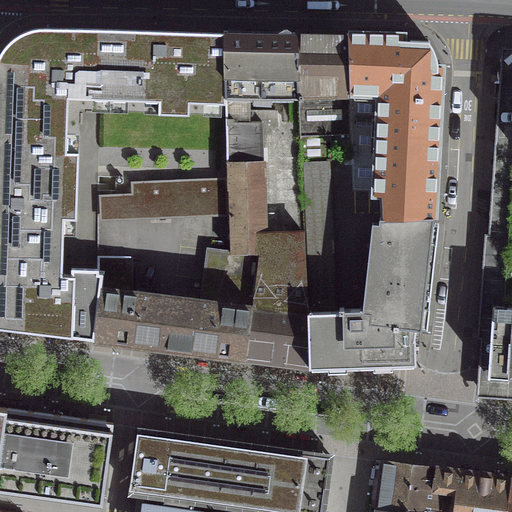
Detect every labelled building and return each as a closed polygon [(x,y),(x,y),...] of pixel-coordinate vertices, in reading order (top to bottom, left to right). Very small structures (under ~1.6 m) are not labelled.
[(0,326),(92,338),(97,28),(0,17),(0,326)] [(150,30),(97,28),(97,57),(97,79),(223,81),(224,81),(223,31),(165,30),(165,27),(150,27),(150,30)] [(223,81),(225,166),(261,165),(260,121),(249,122),(248,97),(296,98),(293,32),(223,31),(224,81),(223,81)] [(293,32),(296,98),(298,137),(299,162),(324,161),(323,136),(348,135),(349,98),(347,34),(293,32)] [(378,99),(377,118),(441,120),(446,66),(437,65),(437,61),(435,52),(432,47),(429,44),(399,41),(399,35),(347,34),(349,98),(378,99)] [(382,196),(381,221),(437,223),(441,120),(377,118),(374,196),(382,196)] [(101,281),(99,281),(92,338),(243,358),(251,300),(257,253),(227,254),(228,253),(206,250),(205,301),(128,291),(128,138),(97,137),(96,257),(97,257),(97,271),(102,271),(101,281)] [(477,313),(487,314),(482,374),(508,376),(507,386),(511,386),(511,143),(511,146),(511,145),(511,306),(499,306),(502,260),(481,259),(479,277),(477,313)] [(261,165),(225,166),(225,190),(227,190),(228,253),(227,254),(257,253),(251,300),(243,358),(307,366),(306,313),(307,313),(307,307),(306,307),(306,298),(305,298),(302,235),(263,236),(261,165)] [(307,313),(306,313),(307,366),(414,363),(413,338),(412,338),(414,327),(418,328),(437,223),(381,221),(378,218),(368,310),(359,309),(341,310),(341,312),(307,313)] [(111,423),(0,407),(0,488),(100,503),(111,423)] [(320,511),(329,455),(137,428),(128,492),(162,496),(160,507),(140,504),(139,511),(197,511),(188,511),(190,500),(274,511),(320,511)] [(435,469),(382,462),(376,508),(405,511),(436,511),(439,490),(432,489),(435,469)] [(435,469),(432,489),(439,490),(454,492),(451,511),(504,511),(509,479),(435,469)]
